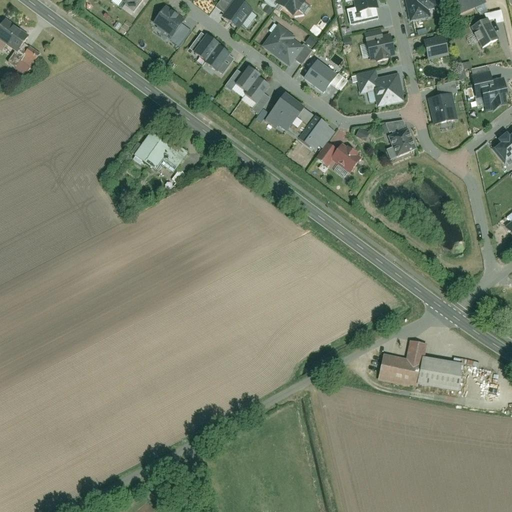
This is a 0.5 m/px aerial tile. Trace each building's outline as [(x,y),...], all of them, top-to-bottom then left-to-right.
[(135,0),(108,0),(126,13),(135,0)] [(308,0),(279,0),(276,6),(295,20),(308,0)] [(377,0),(354,0),(358,18),(381,13),(377,0)] [(406,0),(412,25),(431,20),(430,14),(441,11),(438,0),(406,0)] [(458,0),(457,1),(463,14),(487,4),(485,0),(458,0)] [(254,14),(237,2),(222,21),(239,34),(254,14)] [(186,21),(166,7),(153,25),(173,40),(183,26),(186,21)] [(0,51),(2,53),(6,47),(14,53),(26,34),(5,19),(0,25),(0,51)] [(489,20),(471,28),(482,52),(501,44),(489,20)] [(297,37),(279,25),(261,50),(291,71),(305,50),(293,42),(297,37)] [(182,46),(192,32),(183,26),(173,40),(182,46)] [(383,30),(366,34),(373,68),(398,63),(393,37),(384,38),(383,30)] [(234,57),(209,38),(195,56),(220,76),(234,57)] [(446,39),(424,44),(428,65),(451,60),(446,39)] [(29,52),(14,72),(26,81),(41,61),(29,52)] [(349,82),(319,62),(305,82),(325,95),(331,86),(342,93),(349,82)] [(262,76),(251,68),(245,76),(238,86),(248,93),(245,98),(256,106),(265,94),(270,87),(260,80),(262,76)] [(238,71),(227,87),(233,92),(238,86),(245,76),(238,71)] [(377,73),(357,77),(361,98),(376,94),(379,110),(405,104),(399,77),(379,82),(377,73)] [(493,73),(472,77),(477,102),(486,100),(488,109),(511,104),(507,80),(495,83),(493,73)] [(253,110),(261,115),(272,100),(265,94),(256,106),(253,110)] [(306,109),(288,95),(268,122),(276,127),(278,124),(289,132),(306,109)] [(452,96),(428,102),(434,129),(458,124),(452,96)] [(335,134),(317,119),(299,142),(318,156),(335,134)] [(359,130),(356,138),(366,141),(369,133),(359,130)] [(410,132),(389,140),(398,162),(418,153),(410,132)] [(155,133),(135,160),(156,175),(162,167),(172,175),(186,156),(155,133)] [(511,133),(491,150),(507,170),(511,165),(511,133)] [(338,152),(329,146),(317,162),(328,170),(333,163),(351,177),(364,161),(343,145),(338,152)] [(419,386),(424,360),(426,346),(405,343),(402,360),(382,357),(377,382),(418,390),(419,386)] [(424,360),(419,386),(456,393),(461,366),(424,360)]
